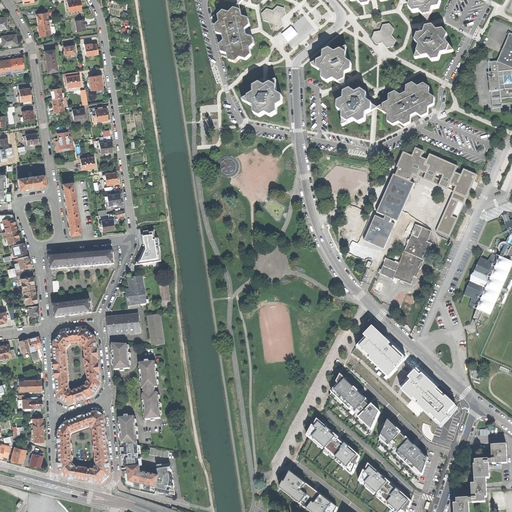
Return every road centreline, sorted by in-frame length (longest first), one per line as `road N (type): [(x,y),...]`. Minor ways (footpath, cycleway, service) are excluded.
road 1 (track): [(136,0),(205,472)]
road 2 (residential): [(297,69),(305,176),(331,256),(359,295),(475,401)]
road 3 (residential): [(92,0),(132,240)]
road 4 (track): [(276,477),(366,302)]
road 5 (residential): [(31,49),(54,195)]
